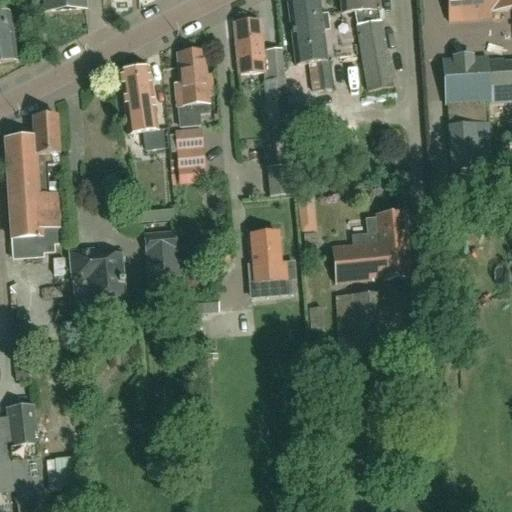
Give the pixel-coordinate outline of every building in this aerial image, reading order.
[(65,12),(64,0),(43,0),(44,14),(65,12)] [(87,10),(85,0),(64,0),(65,12),(87,10)] [(379,0),(341,0),(342,15),(354,15),(368,94),(393,89),(380,12),(379,0)] [(511,0),(447,0),(449,24),(490,21),(489,14),(511,12),(511,0)] [(320,2),(304,4),(312,66),(308,66),(312,94),(331,92),(324,33),(330,32),(328,15),(322,16),(320,2)] [(312,66),(304,4),(288,6),(296,68),(308,66),(312,66)] [(0,65),(16,63),(8,15),(0,16),(0,65)] [(236,62),(238,78),(266,76),(264,60),(263,60),(261,24),(234,26),(237,62),(236,62)] [(268,126),(289,124),(289,121),(285,81),(282,51),(265,53),(269,83),(263,84),(268,126)] [(180,129),(194,128),(191,73),(196,72),(195,54),(178,55),(180,87),(175,87),(177,114),(179,114),(180,129)] [(191,73),(194,128),(200,128),(199,117),(209,117),(208,98),(213,98),(212,77),(209,77),(208,71),(206,71),(204,54),(195,54),(196,72),(191,73)] [(504,61),(488,61),(488,59),(442,61),(445,109),(491,106),(511,104),(511,64),(505,65),(504,61)] [(134,72),(119,75),(128,137),(143,135),(145,134),(148,154),(154,153),(166,151),(166,150),(163,132),(158,132),(149,70),(134,72)] [(31,141),(39,260),(43,260),(42,253),(54,252),(53,247),(65,246),(62,194),(48,195),(46,169),(60,168),(57,119),(32,121),(33,134),(31,134),(31,141)] [(475,126),(447,128),(450,161),(453,161),(454,171),(479,170),(475,126)] [(178,173),(201,171),(203,171),(200,131),(175,134),(178,173)] [(335,133),(335,150),(296,151),(297,181),(342,180),(342,170),(352,170),(352,134),(335,133)] [(31,141),(5,142),(11,242),(12,242),(13,262),(39,260),(31,141)] [(293,167),(276,168),(267,169),(269,199),(295,198),(293,167)] [(408,251),(404,215),(364,219),(367,246),(331,250),(335,287),(374,283),(374,277),(382,277),(382,283),(411,280),(409,262),(403,262),(402,252),(408,251)] [(145,237),(147,258),(150,298),(178,295),(175,271),(177,271),(176,253),(175,235),(145,237)] [(253,268),(248,268),(250,288),(293,284),(297,284),(295,264),(280,265),(278,235),(251,238),(253,268)] [(316,236),(304,236),(305,253),(318,252),(316,236)] [(74,302),(89,300),(89,302),(125,298),(121,259),(93,262),(92,253),(69,255),(74,302)] [(187,296),(204,295),(203,278),(186,279),(187,296)] [(217,298),(185,300),(187,318),(219,315),(217,298)] [(351,298),(335,299),(339,355),(354,354),(351,298)] [(321,310),(311,311),(309,311),(311,334),(324,333),(321,310)] [(44,511),(33,408),(7,411),(8,420),(0,420),(0,493),(16,492),(17,511),(44,511)] [(342,428),(315,428),(315,449),(342,449),(342,428)] [(53,511),(66,511),(65,501),(52,502),(53,511)]
